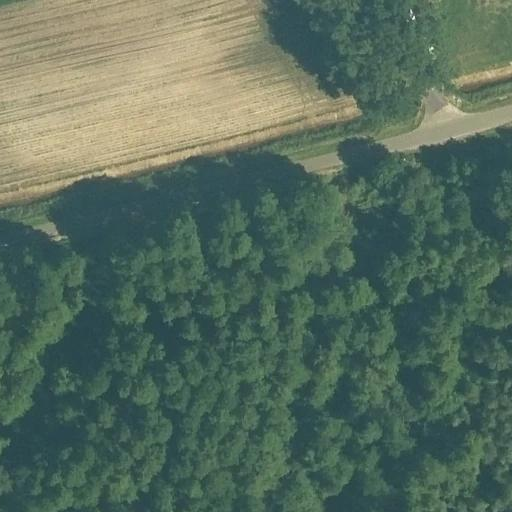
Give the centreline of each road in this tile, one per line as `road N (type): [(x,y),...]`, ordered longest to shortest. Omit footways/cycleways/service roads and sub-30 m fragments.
road 1 (residential): [(0,239),(511,114)]
road 2 (track): [(380,0),(450,130)]
